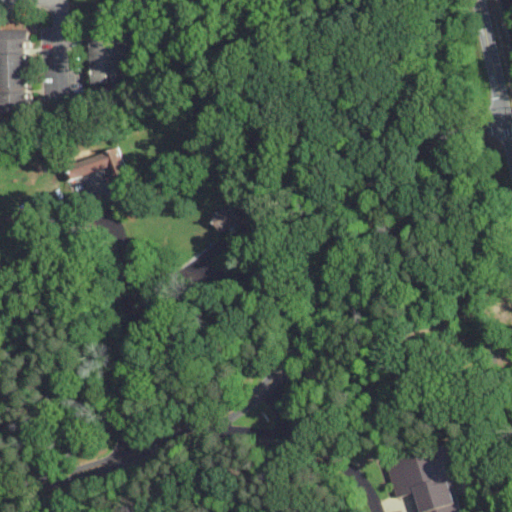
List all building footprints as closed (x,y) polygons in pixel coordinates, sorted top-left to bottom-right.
[(32,28),(0,28),(0,114),(33,114),(32,28)] [(91,83),(131,83),(131,34),(91,34),(91,83)] [(111,165),(70,180),(64,164),(105,149),(111,165)] [(14,201),(35,188),(47,208),(25,221),(14,201)] [(215,214),(243,204),(250,222),(222,232),(215,214)] [(6,216),(14,212),(17,219),(9,223),(6,216)] [(283,432),(282,403),(261,403),(262,432),(283,432)] [(385,463),(445,445),(456,480),(451,482),(460,511),(414,511),(409,493),(396,497),(385,463)]
